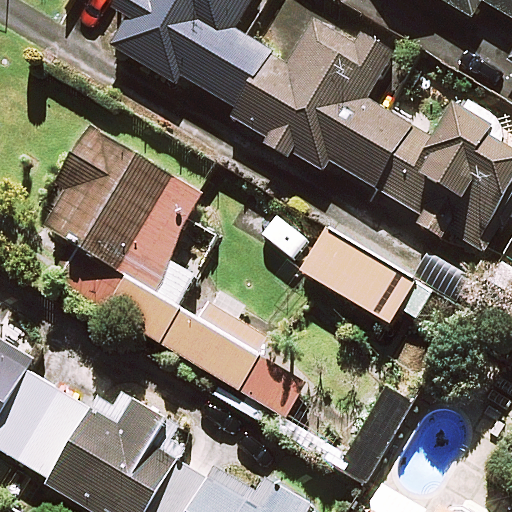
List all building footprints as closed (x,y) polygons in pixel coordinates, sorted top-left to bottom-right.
[(449,234),(490,258),(500,240),(490,235),(511,196),(511,144),(455,113),(437,145),(369,106),(392,64),(317,22),(290,69),(237,38),(258,0),(110,0),(105,10),(128,23),(112,51),(179,90),(184,82),(239,114),(234,123),(270,143),(265,153),(288,167),(291,161),(326,181),(333,168),(425,221),(418,234),(442,247),(449,234)] [(511,0),(433,0),(473,23),(483,6),(511,22),(511,63),(505,75),(511,79),(511,0)] [(206,201),(97,138),(43,230),(84,254),(63,290),(288,423),(308,389),(256,359),(267,340),(215,310),(204,329),(178,314),(196,282),(168,266),(206,201)] [(306,278),(393,329),(402,315),(415,323),(431,296),(330,237),(306,278)] [(312,511),(263,484),(257,496),(214,472),(208,483),(155,452),(169,426),(135,407),(122,431),(32,381),(40,366),(0,344),(0,335),(6,326),(0,322),(0,455),(53,485),(48,495),(79,511),(312,511)] [(424,511),(383,488),(368,511),(424,511)]
